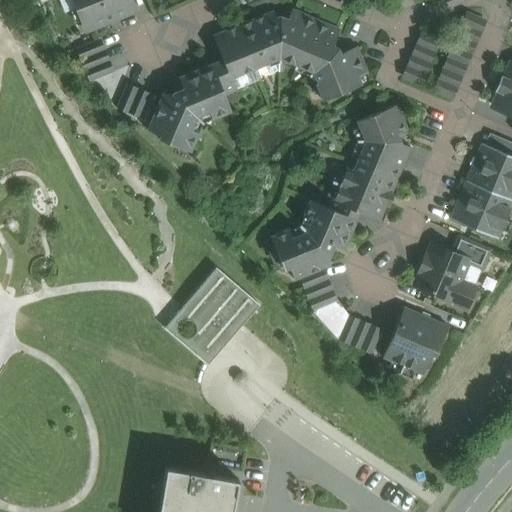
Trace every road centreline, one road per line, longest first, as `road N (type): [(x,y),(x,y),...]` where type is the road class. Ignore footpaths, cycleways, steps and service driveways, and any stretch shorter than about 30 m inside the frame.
road 1 (residential): [(504,0),(418,215),(378,269)]
road 2 (residential): [(458,0),(405,25),(341,0)]
